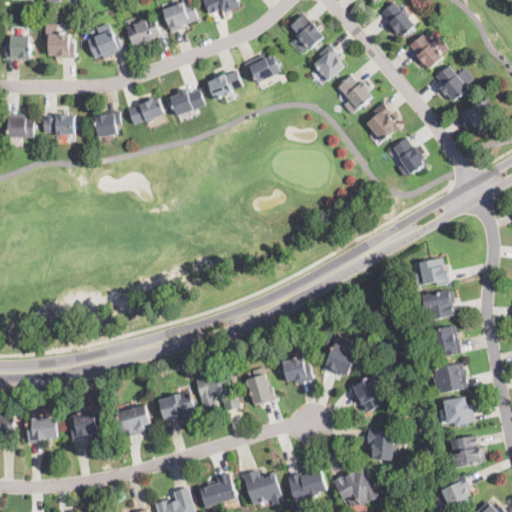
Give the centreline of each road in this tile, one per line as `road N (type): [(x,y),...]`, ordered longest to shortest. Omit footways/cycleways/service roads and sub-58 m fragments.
road 1 (residential): [(0,484),(107,476),(284,424),(318,422)]
road 2 (residential): [(289,0),(255,30),(135,77),(92,86),(0,85)]
road 3 (residential): [(511,447),(490,324),(495,230),(476,187)]
road 4 (residential): [(328,0),(406,87),(476,187)]
road 5 (tertiary): [(140,346),(194,341),(240,325),(326,274)]
road 6 (tertiary): [(326,274),(140,346)]
road 7 (tertiary): [(140,346),(0,369)]
